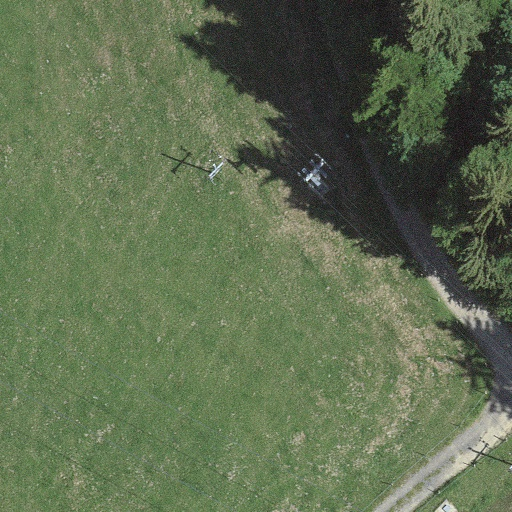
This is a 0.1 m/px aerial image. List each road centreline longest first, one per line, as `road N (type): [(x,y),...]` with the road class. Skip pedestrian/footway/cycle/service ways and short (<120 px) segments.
road 1 (track): [(511,356),(426,256),(396,202),(368,136),(332,0)]
road 2 (track): [(511,395),(385,511)]
